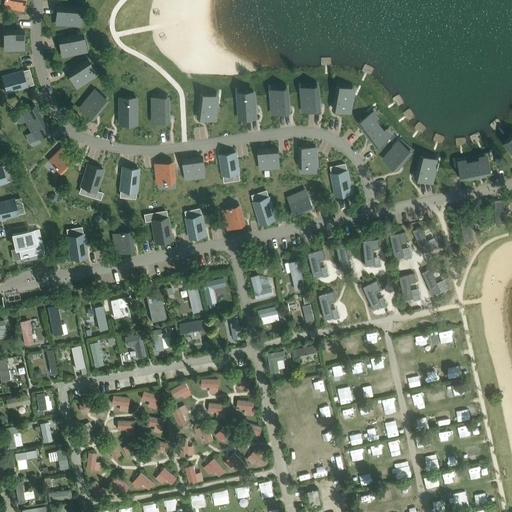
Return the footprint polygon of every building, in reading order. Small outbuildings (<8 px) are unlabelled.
[(4,0),(5,2),(11,4),(10,7),(21,9),(21,5),(23,6),(23,0),(4,0)] [(76,7),(57,6),(56,20),(58,20),(58,23),(69,24),(69,21),(75,21),(76,7)] [(17,29),(4,30),(5,44),(14,43),(15,48),(22,48),(22,43),(23,43),(23,29),(21,29),(21,27),(17,27),(17,29)] [(77,35),(59,39),(59,41),(60,42),(61,47),(61,49),(62,52),(63,52),(64,55),(75,53),(74,49),(80,48),(77,35)] [(83,62),(68,72),(75,84),(76,83),(78,86),(87,80),(85,77),(91,74),(83,62)] [(22,71),(3,76),(3,78),(2,78),(3,80),(4,80),(7,92),(14,90),(15,92),(18,91),(17,89),(26,86),(22,71)] [(337,90),(333,109),(347,111),(348,110),(351,110),(353,99),(350,99),(351,93),(337,90)] [(306,109),(306,111),(320,110),(319,91),(305,92),(305,98),(302,98),(303,109),(306,109)] [(88,98),(81,107),(83,109),(82,110),(93,119),(105,104),(94,95),(90,100),(88,98)] [(260,113),(260,114),(274,115),(274,96),(260,95),(260,101),(257,101),(257,113),(260,113)] [(227,98),(228,119),(243,118),(241,97),(227,98)] [(192,98),(190,116),(204,118),(204,117),(207,117),(208,106),(205,106),(206,99),(192,98)] [(120,102),(120,124),(134,124),(134,102),(120,102)] [(155,120),(155,121),(169,121),(169,102),(155,102),(155,109),(152,109),(152,120),(155,120)] [(29,125),(42,118),(41,116),(43,115),(42,112),(39,113),(38,110),(39,109),(38,107),(37,108),(35,105),(24,111),(27,117),(25,118),(29,125)] [(369,115),(359,122),(368,134),(380,125),(375,119),(373,120),(369,115)] [(42,118),(29,125),(33,132),(35,131),(38,137),(49,131),(48,128),(49,127),(48,125),(47,126),(45,123),(47,122),(45,119),(43,120),(42,118)] [(385,132),(380,125),(368,134),(376,146),(386,139),(382,133),(385,132)] [(387,159),(386,160),(397,170),(409,155),(399,146),(395,151),(392,149),(385,157),(387,159)] [(278,147),(259,149),(260,163),(262,163),(262,168),(270,167),(270,162),(279,162),(278,147)] [(300,166),(313,166),(314,160),(317,160),(317,149),(314,149),(314,147),(300,147),(300,150),(297,150),(297,153),(300,153),(300,166)] [(52,163),(62,172),(71,163),(72,165),(75,162),(73,161),(75,159),(65,149),(64,150),(62,148),(54,156),(56,158),(52,163)] [(223,165),(224,174),(240,172),(237,152),(235,152),(235,151),(233,151),(233,153),(221,154),(222,162),(220,162),(220,166),(223,165)] [(198,157),(185,159),(187,172),(196,171),(197,176),(204,176),(204,170),(205,170),(204,157),(202,157),(202,154),(198,155),(198,157)] [(420,159),(415,180),(429,184),(434,163),(420,159)] [(481,160),(474,161),(477,176),(491,173),(489,161),(482,163),(481,160)] [(466,166),(460,167),(462,179),(477,176),(474,161),(466,163),(466,166)] [(161,182),(175,181),(173,162),(159,163),(160,165),(156,165),(157,176),(161,176),(161,182)] [(85,174),(81,185),(97,190),(103,169),(102,168),(102,167),(100,166),(99,167),(88,164),(86,171),(83,170),(82,173),(85,174)] [(135,167),(123,166),(122,173),(120,173),(119,177),(122,177),(121,189),(137,190),(139,168),(137,168),(137,167),(135,166),(135,167)] [(347,170),(332,173),(336,195),(337,195),(338,196),(340,196),(340,195),(352,192),(350,185),(353,185),(352,181),(350,182),(347,170)] [(312,208),(313,208),(308,195),(307,196),(305,191),(298,194),(300,199),(291,202),(296,215),(308,210),(309,212),(313,211),(312,208)] [(50,194),(48,197),(49,200),(52,202),(56,201),(57,198),(57,195),(54,193),(50,194)] [(265,222),(276,218),(274,211),(276,211),(275,207),(273,208),(269,197),(254,202),(261,223),(262,223),(263,224),(265,223),(265,222)] [(14,198),(0,201),(0,218),(2,218),(3,220),(6,219),(6,217),(17,214),(14,198)] [(494,221),(506,221),(505,199),(493,199),(494,221)] [(232,227),(245,223),(244,221),(247,220),(246,216),(243,217),(240,205),(227,209),(228,215),(225,215),(228,226),(231,225),(232,227)] [(94,218),(95,221),(98,224),(102,223),(104,219),(103,216),(99,214),(96,215),(94,218)] [(202,215),(186,218),(190,238),(192,237),(192,238),(194,238),(194,237),(206,234),(205,227),(207,227),(206,223),(204,224),(202,215)] [(160,242),(172,240),(170,232),(173,232),(172,229),(170,229),(168,217),(152,220),(156,242),(157,242),(157,243),(160,243),(160,242)] [(463,220),(463,236),(471,236),(470,220),(463,220)] [(422,250),(430,246),(421,225),(412,229),(422,250)] [(19,234),(13,236),(14,238),(13,239),(13,241),(14,241),(15,243),(12,243),(13,247),(16,246),(18,258),(26,257),(25,256),(33,255),(38,254),(40,253),(38,244),(42,243),(39,229),(19,233),(19,234)] [(394,256),(403,255),(401,240),(406,239),(405,230),(391,232),(394,256)] [(130,231),(117,233),(118,239),(115,239),(116,250),(120,250),(120,251),(133,249),(133,247),(135,246),(135,243),(132,243),(130,231)] [(83,234),(67,236),(70,258),(72,258),(72,259),(75,259),(74,258),(86,256),(85,249),(88,249),(87,245),(85,245),(83,234)] [(384,238),(374,239),(375,252),(385,250),(384,238)] [(288,260),(295,289),(305,287),(299,258),(288,260)] [(354,265),(357,280),(368,278),(365,263),(354,265)] [(422,271),(431,292),(440,288),(430,267),(422,271)] [(415,272),(399,274),(403,298),(412,296),(410,281),(416,280),(415,272)] [(274,294),(270,277),(261,279),(259,273),(251,275),(256,298),(274,294)] [(225,275),(203,280),(209,307),(217,305),(214,287),(226,284),(225,275)] [(383,280),(384,288),(394,286),(393,279),(383,280)] [(186,283),(193,312),(203,309),(196,280),(186,283)] [(340,286),(343,298),(353,296),(350,284),(340,286)] [(373,286),(358,288),(359,297),(374,295),(373,286)] [(138,292),(138,300),(161,299),(160,291),(138,292)] [(119,306),(126,305),(125,297),(109,299),(112,317),(120,316),(119,306)] [(81,314),(85,314),(87,322),(94,320),(92,313),(103,310),(101,302),(79,307),(81,314)] [(303,303),(305,320),(314,319),(311,302),(303,303)] [(57,303),(47,305),(53,334),(67,331),(65,322),(61,323),(57,303)] [(277,304),(259,308),(262,323),(281,318),(277,304)] [(230,315),(232,332),(241,331),(238,314),(230,315)] [(181,331),(207,327),(206,317),(179,321),(181,331)] [(20,320),(23,335),(32,333),(29,318),(20,320)] [(173,326),(162,327),(163,331),(153,333),(156,349),(172,346),(170,333),(174,332),(173,326)] [(145,354),(141,332),(125,335),(126,344),(134,343),(137,356),(145,354)] [(422,349),(433,346),(430,332),(418,335),(422,349)] [(89,342),(95,365),(104,363),(98,340),(89,342)] [(314,343),(292,347),(294,355),(316,351),(314,343)] [(82,344),(71,345),(74,367),(85,366),(82,344)] [(45,367),(50,367),(50,373),(56,373),(55,348),(44,348),(45,367)] [(268,351),(270,368),(286,366),(284,349),(268,351)] [(0,358),(0,373),(1,380),(11,378),(7,357),(0,358)] [(454,359),(443,362),(447,376),(458,373),(454,359)] [(356,376),(363,375),(361,361),(355,362),(356,376)] [(424,370),(426,380),(439,377),(436,363),(427,365),(428,370),(424,370)] [(332,381),(342,378),(338,364),(328,367),(332,381)] [(402,373),(406,388),(416,385),(411,370),(402,373)] [(236,379),(240,380),(239,388),(248,390),(251,375),(238,372),(236,379)] [(389,374),(377,378),(381,393),(393,390),(389,374)] [(209,385),(209,391),(219,391),(219,377),(201,376),(201,385),(209,385)] [(325,377),(311,379),(313,390),(326,389),(325,377)] [(173,395),(183,392),(185,397),(192,394),(186,380),(170,387),(173,395)] [(371,381),(359,382),(361,396),(373,394),(371,381)] [(298,394),(307,393),(305,383),(297,384),(298,394)] [(353,401),(352,385),(341,385),(342,402),(353,401)] [(143,389),(140,399),(157,404),(160,394),(143,389)] [(276,391),(278,401),(288,400),(287,389),(276,391)] [(409,403),(419,402),(418,396),(422,396),(421,391),(407,394),(409,403)] [(5,398),(8,407),(31,401),(28,392),(5,398)] [(50,392),(37,393),(39,409),(52,408),(50,392)] [(118,409),(127,410),(130,396),(112,393),(111,402),(119,404),(118,409)] [(237,398),(236,408),(254,409),(254,399),(237,398)] [(80,409),(90,406),(88,400),(79,403),(80,409)] [(225,415),(226,402),(209,400),(207,414),(225,415)] [(184,413),(189,411),(185,403),(172,409),(179,424),(187,420),(184,413)] [(468,418),(467,414),(473,412),(472,406),(456,410),(459,420),(468,418)] [(335,411),(325,412),(326,423),(335,423),(335,411)] [(436,413),(437,423),(447,422),(446,412),(436,413)] [(303,416),(304,427),(318,425),(317,414),(303,416)] [(162,433),(165,418),(149,415),(146,430),(162,433)] [(294,417),(281,420),(284,432),(297,428),(294,417)] [(134,433),(134,418),(117,419),(117,433),(134,433)] [(40,421),(43,441),(52,440),(50,420),(40,421)] [(372,437),(382,436),(381,421),(371,423),(372,437)] [(203,435),(205,441),(213,439),(209,423),(195,426),(197,436),(203,435)] [(251,437),(259,439),(262,425),(253,423),(251,437)] [(226,437),(230,443),(236,438),(225,425),(215,433),(221,440),(226,437)] [(335,440),(333,429),(322,430),(324,441),(335,440)] [(440,440),(449,439),(448,429),(440,430),(440,440)] [(81,435),(84,441),(92,438),(89,431),(81,435)] [(303,434),(306,446),(318,443),(315,432),(303,434)] [(180,437),(181,453),(195,453),(195,444),(189,444),(188,437),(180,437)] [(286,438),(287,449),(299,448),(297,437),(286,438)] [(106,443),(114,458),(122,454),(114,439),(106,443)] [(158,454),(159,449),(168,450),(169,441),(152,439),(150,453),(158,454)] [(126,453),(135,450),(132,442),(123,445),(126,453)] [(370,460),(381,459),(380,444),(369,445),(370,460)] [(28,466),(26,457),(37,455),(36,448),(15,452),(18,468),(28,466)] [(357,468),(364,468),(363,448),(356,448),(357,468)] [(470,449),(471,458),(485,457),(484,448),(470,449)] [(68,467),(66,449),(48,450),(49,460),(58,459),(59,468),(68,467)] [(89,450),(87,467),(96,468),(98,451),(89,450)] [(231,468),(241,458),(234,451),(224,461),(231,468)] [(465,451),(455,452),(456,461),(466,460),(465,451)] [(203,466),(210,472),(213,469),(219,475),(226,469),(214,456),(203,466)] [(331,462),(332,473),(347,471),(345,460),(331,462)] [(314,465),(316,476),(329,474),(327,462),(314,465)] [(472,481),(484,478),(480,463),(469,466),(472,481)] [(155,476),(162,482),(165,478),(172,483),(178,476),(164,465),(155,476)] [(293,469),(294,481),(309,479),(308,467),(293,469)] [(141,470),(135,477),(148,488),(154,481),(141,470)] [(447,471),(448,480),(456,479),(455,470),(447,471)] [(429,476),(431,485),(440,483),(438,474),(429,476)] [(125,491),(128,481),(114,476),(111,487),(125,491)] [(24,490),(22,479),(15,479),(18,499),(35,497),(34,489),(24,490)] [(96,479),(88,483),(93,493),(101,490),(96,479)] [(261,500),(269,499),(268,492),(274,491),(273,480),(259,482),(261,500)] [(237,486),(238,500),(250,499),(248,485),(237,486)] [(378,487),(380,500),(390,499),(387,486),(378,487)] [(308,489),(310,503),(321,502),(320,487),(308,489)] [(48,491),(50,500),(72,496),(70,488),(48,491)] [(214,504),(230,502),(228,488),(212,490),(214,504)] [(482,488),(475,489),(478,502),(484,501),(482,488)] [(192,511),(199,511),(199,506),(206,505),(205,492),(191,493),(192,511)] [(177,509),(176,497),(164,498),(165,510),(177,509)] [(144,511),(157,511),(157,501),(143,503),(144,511)] [(77,511),(77,502),(69,503),(69,511),(77,511)]
